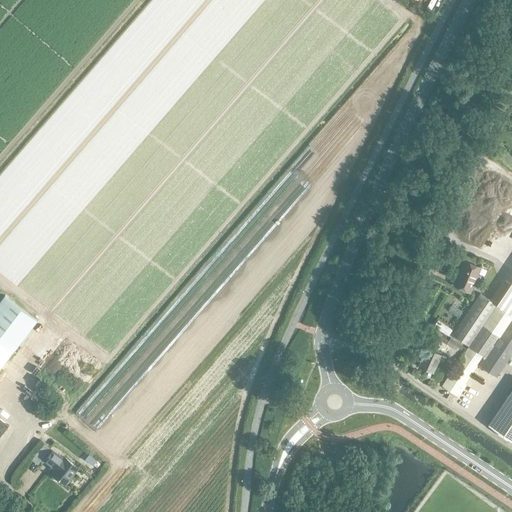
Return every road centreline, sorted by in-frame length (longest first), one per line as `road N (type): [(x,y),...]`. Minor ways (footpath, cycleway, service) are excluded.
road 1 (tertiary): [(321,332),(389,157),(468,0)]
road 2 (unclassified): [(511,88),(406,316),(386,340),(364,344)]
road 3 (track): [(0,160),(138,0)]
road 4 (tertiary): [(347,402),(393,408),(511,488)]
